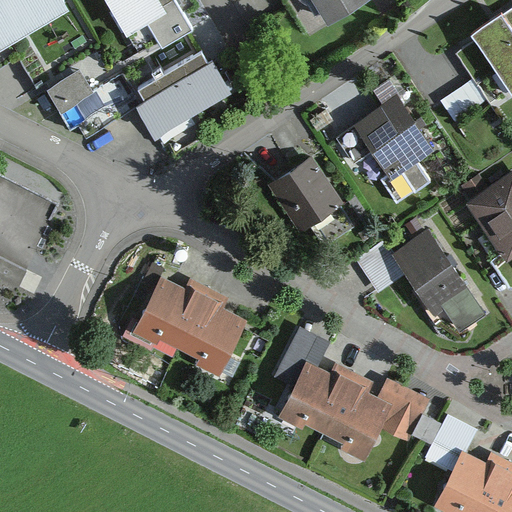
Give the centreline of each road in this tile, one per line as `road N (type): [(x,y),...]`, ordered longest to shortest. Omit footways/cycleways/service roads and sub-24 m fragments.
road 1 (residential): [(447,0),(191,175),(167,206)]
road 2 (residential): [(451,379),(167,206)]
road 3 (tertiary): [(36,364),(326,511)]
road 4 (residential): [(123,184),(36,364)]
road 5 (residential): [(0,120),(123,184)]
